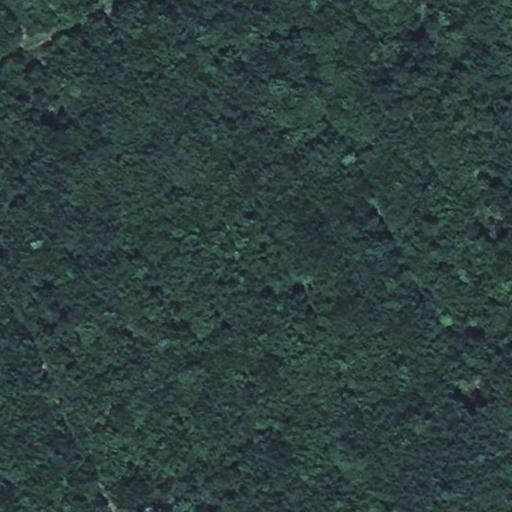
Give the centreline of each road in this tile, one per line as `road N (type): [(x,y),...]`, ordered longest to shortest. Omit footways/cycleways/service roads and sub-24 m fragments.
road 1 (track): [(114,511),(0,282)]
road 2 (track): [(121,0),(0,65)]
